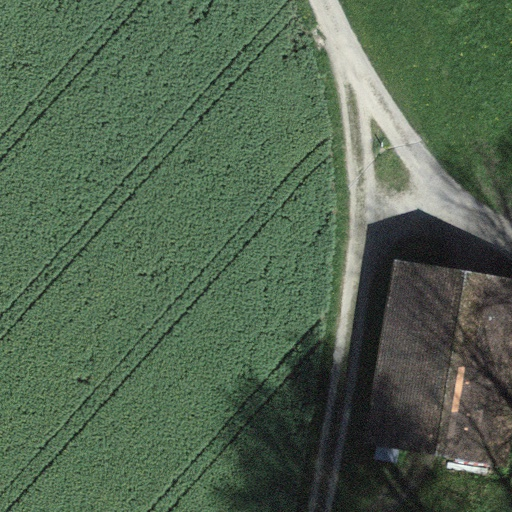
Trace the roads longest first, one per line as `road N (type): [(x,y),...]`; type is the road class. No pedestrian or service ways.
road 1 (track): [(318,511),(357,279),(360,139),(346,56)]
road 2 (track): [(321,0),(346,56),(420,163),(464,215),(511,239)]
